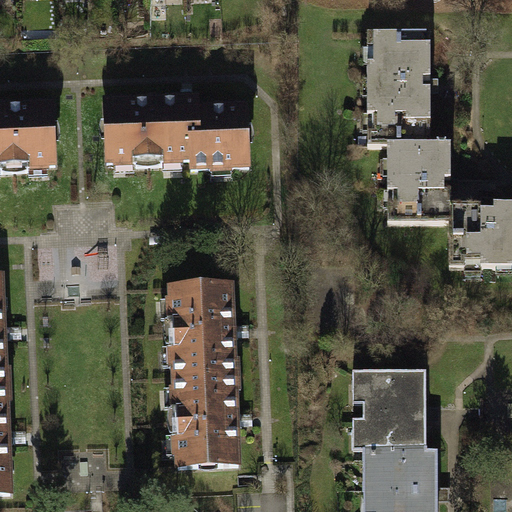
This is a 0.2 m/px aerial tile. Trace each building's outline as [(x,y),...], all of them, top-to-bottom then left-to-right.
[(429,36),(366,36),(366,148),(385,148),(385,226),(452,226),(452,271),(511,270),(511,205),(451,206),(451,143),(429,143),(429,36)] [(197,96),(99,100),(102,167),(186,164),(186,174),(248,172),(245,105),(197,107),(197,96)] [(0,170),(59,168),(56,100),(0,102),(0,170)] [(5,274),(0,273),(0,497),(15,496),(5,274)] [(232,285),(165,288),(172,474),(240,471),(232,285)] [(424,375),(350,376),(351,407),(361,406),(361,423),(351,423),(351,454),(361,454),(361,511),(435,511),(435,456),(424,456),(424,375)]
